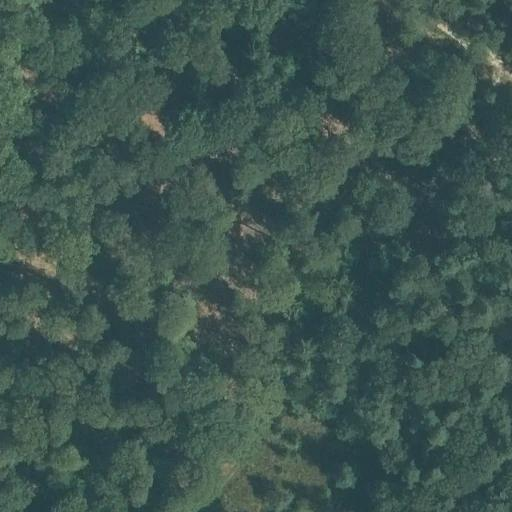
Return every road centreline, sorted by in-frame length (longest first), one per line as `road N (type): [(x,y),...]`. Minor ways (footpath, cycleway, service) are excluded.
road 1 (track): [(484,53),(192,511)]
road 2 (track): [(134,511),(0,467)]
